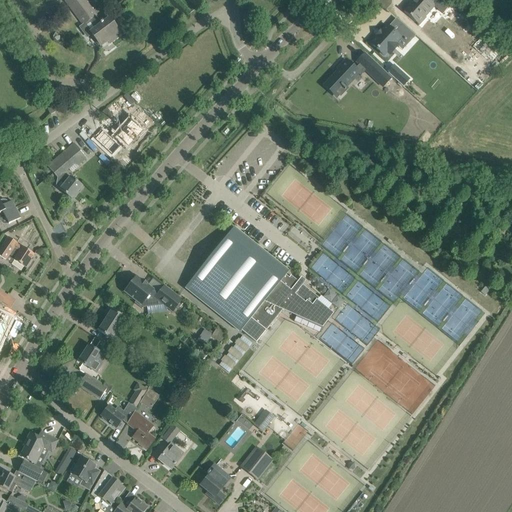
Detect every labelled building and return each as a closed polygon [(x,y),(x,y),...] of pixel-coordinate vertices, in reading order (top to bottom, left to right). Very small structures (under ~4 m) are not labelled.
[(101,23),(85,0),(66,0),(65,1),(83,26),(90,21),(95,28),(89,32),(100,45),(107,39),(105,38),(107,36),(112,41),(121,35),(115,26),(118,24),(118,21),(116,18),(115,17),(112,18),(110,20),(107,18),(101,23)] [(411,5),(404,12),(419,26),(426,18),(425,17),(434,7),(443,14),(449,7),(440,0),(416,0),(411,5)] [(377,37),(371,44),(382,55),(387,50),(390,52),(396,46),(394,44),(401,36),(405,39),(404,40),(405,41),(406,40),(409,43),(416,36),(402,24),(394,33),(387,26),(382,31),(381,31),(376,36),(377,37)] [(482,37),(472,49),(479,56),(480,56),(483,59),(483,60),(484,61),(485,60),(489,64),(489,65),(490,66),(501,54),(482,37)] [(482,80),(450,52),(442,61),(473,89),(482,80)] [(339,71),(325,86),(333,94),(340,86),(344,90),(346,89),(345,88),(351,82),(350,81),(357,74),(358,74),(360,76),(366,70),(383,86),(391,77),(366,54),(358,62),(360,64),(355,69),(346,61),(337,70),(339,71)] [(129,122),(113,140),(103,131),(95,140),(112,155),(120,147),(117,144),(120,141),(128,148),(132,143),(133,144),(137,139),(137,138),(143,131),(131,121),(130,123),(129,122)] [(61,155),(47,166),(57,178),(59,176),(66,182),(60,190),(72,199),(82,187),(70,177),(70,178),(64,173),(75,163),(77,167),(87,159),(74,144),(61,155)] [(1,203),(0,201),(0,221),(5,219),(8,224),(12,223),(21,218),(12,201),(8,203),(8,202),(7,201),(6,200),(5,200),(4,200),(3,200),(2,200),(3,202),(1,203)] [(286,275),(287,273),(232,229),(186,287),(256,343),(266,331),(282,310),(322,327),(333,314),(317,300),(318,298),(302,285),(304,282),(300,279),(298,282),(291,276),(289,278),(286,275)] [(13,260),(17,263),(25,268),(34,255),(8,237),(0,250),(0,256),(6,260),(9,257),(13,260)] [(136,277),(124,292),(136,302),(134,303),(142,309),(148,302),(146,300),(150,295),(157,301),(161,296),(169,303),(166,307),(173,312),(183,300),(164,286),(158,294),(147,285),(147,284),(142,280),(142,281),(136,277)] [(99,331),(98,331),(107,337),(111,339),(113,341),(109,347),(110,348),(129,360),(133,353),(116,343),(130,322),(124,319),(121,316),(112,311),(108,318),(107,318),(99,331)] [(0,342),(11,318),(2,314),(0,312),(0,342)] [(207,332),(200,342),(205,345),(211,337),(212,335),(207,332)] [(240,335),(217,364),(227,372),(249,343),(240,335)] [(102,355),(97,352),(89,346),(79,362),(95,372),(102,362),(105,358),(102,356),(102,355)] [(87,375),(79,387),(100,400),(103,395),(106,397),(110,391),(111,390),(109,389),(107,388),(103,385),(97,382),(95,380),(87,375)] [(179,378),(172,388),(184,396),(190,386),(179,378)] [(160,394),(164,388),(159,385),(155,390),(160,394)] [(144,396),(143,398),(154,405),(159,396),(148,389),(144,396)] [(136,391),(128,404),(136,408),(140,403),(141,400),(144,396),(136,391)] [(135,411),(136,408),(128,404),(124,411),(118,407),(115,411),(109,406),(101,416),(103,418),(102,419),(106,422),(107,421),(116,429),(122,421),(127,424),(129,421),(135,411)] [(265,410),(257,421),(266,428),(267,426),(274,418),(265,410)] [(146,450),(152,442),(155,438),(147,432),(153,424),(135,411),(129,421),(127,424),(137,432),(133,438),(141,445),(140,446),(146,450)] [(172,426),(162,439),(169,444),(179,431),(172,426)] [(28,442),(21,457),(29,462),(35,464),(40,467),(48,451),(52,453),(53,450),(58,441),(41,433),(39,438),(30,434),(26,442),(28,442)] [(171,470),(177,462),(185,453),(172,443),(166,451),(166,450),(159,460),(171,470)] [(69,448),(66,454),(73,458),(76,453),(69,448)] [(257,448),(242,467),(258,479),(272,460),(257,448)] [(91,462),(83,457),(82,459),(81,458),(76,466),(74,465),(69,472),(72,473),(71,474),(82,481),(79,485),(89,491),(100,472),(94,469),(96,467),(90,463),(91,462)] [(42,471),(24,462),(18,472),(19,472),(19,473),(24,476),(36,482),(37,482),(42,471)] [(219,504),(225,497),(226,496),(219,490),(224,484),(230,477),(215,464),(207,473),(210,475),(200,486),(208,492),(207,494),(207,495),(209,492),(212,493),(209,496),(219,504)] [(58,467),(55,473),(62,477),(66,472),(58,467)] [(22,481),(4,472),(0,479),(0,486),(12,492),(15,485),(30,493),(36,482),(24,476),(22,481)] [(111,506),(118,496),(125,488),(112,479),(107,485),(99,479),(90,495),(94,498),(99,497),(102,500),(99,504),(100,510),(102,511),(105,511),(110,506),(111,506)] [(23,511),(24,511),(28,506),(10,496),(6,503),(23,511)] [(114,511),(144,511),(148,508),(143,504),(144,503),(136,497),(128,508),(121,503),(115,511),(114,511)] [(5,501),(1,499),(0,498),(0,511),(6,511),(10,506),(3,503),(5,501)]
